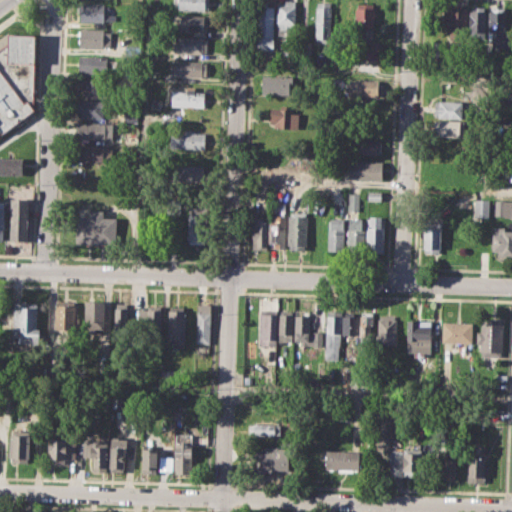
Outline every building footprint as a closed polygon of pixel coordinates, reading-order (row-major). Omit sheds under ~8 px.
[(178,0),(205,0),(205,9),(178,8),(178,0)] [(277,5),(284,5),(284,0),(295,0),(295,35),(277,35),(277,5)] [(316,2),(332,2),(331,42),(315,41),(316,2)] [(356,2),(375,3),(374,27),(368,27),(367,32),(355,31),(356,2)] [(80,3),(110,3),(109,20),(80,19),(80,3)] [(256,5),(274,5),(273,50),(256,50),(256,5)] [(469,10),(473,10),(473,6),(483,6),(483,10),(486,10),(485,40),(469,40),(469,10)] [(490,7),(508,8),(507,37),(511,37),(510,50),(492,50),(492,39),(489,39),(490,7)] [(449,8),(466,8),(465,42),(448,41),(449,8)] [(179,19),(185,19),(186,13),(208,14),(207,30),(179,29),(179,19)] [(80,28),(108,29),(107,47),(80,46),(80,28)] [(0,39),(7,34),(37,35),(34,111),(0,135),(0,39)] [(173,35),(206,37),(205,53),(172,51),(173,35)] [(359,40),(376,41),(376,60),(359,60),(359,40)] [(297,41),(311,41),(310,60),(297,60),(297,41)] [(78,55),(107,56),(107,74),(78,73),(78,55)] [(175,59),(206,61),(205,76),(175,75),(175,72),(171,72),(171,63),(175,63),(175,59)] [(262,75),(292,76),(292,94),(262,94),(262,75)] [(77,79),(107,80),(107,98),(82,97),(82,89),(77,89),(77,79)] [(349,80),(378,81),(378,96),(348,95),(349,80)] [(171,91),(187,91),(187,86),(195,86),(195,90),(205,91),(205,107),(171,106),(171,91)] [(361,99),(377,99),(377,108),(361,108),(361,99)] [(75,100),(108,101),(108,111),(103,111),(103,118),(81,117),(81,112),(75,112),(75,100)] [(435,100),(461,101),(461,118),(434,117),(435,100)] [(270,108),(300,109),(299,129),(275,129),(275,123),(270,123),(270,108)] [(123,111),(137,112),(137,122),(123,121),(123,111)] [(435,120),(461,121),(461,136),(434,136),(435,120)] [(77,122),(105,123),(105,127),(110,127),(110,139),(77,138),(77,122)] [(171,131),(183,131),(183,128),(196,128),(196,132),(206,132),(206,150),(171,149),(171,131)] [(350,138),(380,139),(380,155),(349,154),(350,138)] [(75,144),(103,145),(103,160),(74,159),(75,144)] [(262,174),(262,170),(257,170),(258,161),(263,161),(263,156),(286,157),(286,165),(294,165),(294,175),(262,174)] [(0,157),(22,158),(21,175),(0,174),(0,157)] [(345,159),(382,161),(382,180),(344,178),(345,159)] [(175,164),(206,165),(205,183),(174,182),(175,164)] [(368,190),(382,191),(382,200),(368,199),(368,190)] [(348,192),(360,192),(359,211),(347,210),(348,192)] [(10,197),(29,198),(27,240),(9,239),(10,197)] [(475,199),(489,199),(489,217),(475,217),(475,199)] [(495,199),(511,199),(511,216),(494,216),(495,199)] [(167,200),(183,201),(182,215),(166,214),(167,200)] [(311,203),(311,215),(325,215),(325,203),(311,203)] [(75,242),(76,215),(89,215),(89,210),(104,211),(104,216),(117,217),(116,244),(75,242)] [(291,211),(289,249),(306,249),(308,212),(291,211)] [(188,242),(189,212),(200,212),(200,220),(211,220),(210,243),(188,242)] [(251,213),(268,213),(267,249),(253,248),(253,225),(250,225),(251,213)] [(276,215),(276,221),(271,221),(270,247),(285,248),(287,215),(276,215)] [(368,215),(367,251),(383,251),(384,216),(368,215)] [(331,218),(331,227),(328,227),(327,250),(344,251),(345,218),(331,218)] [(349,218),(348,251),(364,251),(365,218),(349,218)] [(424,219),(441,220),(440,253),(423,252),(424,219)] [(494,225),(505,226),(505,230),(511,230),(511,256),(498,256),(498,251),(493,251),(494,225)] [(54,299),(75,300),(75,335),(53,335),(54,299)] [(85,300),(104,300),(104,331),(85,331),(85,300)] [(13,301),(39,302),(39,343),(19,343),(19,335),(13,335),(13,301)] [(197,303),(209,303),(208,342),(196,342),(197,303)] [(145,304),(162,305),(162,338),(144,337),(145,304)] [(115,305),(131,306),(131,337),(114,337),(115,305)] [(169,309),(173,310),(173,305),(185,305),(184,347),(171,347),(172,330),(168,330),(169,309)] [(266,308),(276,309),(275,345),(258,345),(259,312),(266,312),(266,308)] [(278,341),(279,309),(293,310),(291,342),(278,341)] [(326,309),(340,309),(339,359),(325,359),(326,309)] [(296,310),(296,341),(309,342),(310,310),(296,310)] [(361,311),(360,334),(371,334),(371,326),(375,326),(375,311),(361,311)] [(379,314),(378,344),(396,345),(396,314),(379,314)] [(343,315),(343,334),(356,335),(357,315),(343,315)] [(477,342),(477,331),(481,331),(482,318),(504,319),(502,357),(481,356),(481,342),(477,342)] [(407,320),(406,351),(430,352),(431,320),(407,320)] [(443,321),(471,322),(471,343),(442,342),(443,321)] [(496,373),(507,374),(506,382),(495,381),(496,373)] [(342,403),(352,403),(352,420),(341,420),(342,403)] [(250,423),(279,423),(279,434),(250,434),(250,423)] [(10,431),(30,431),(29,463),(9,462),(10,431)] [(49,437),(75,438),(74,458),(65,458),(65,463),(48,462),(49,437)] [(90,437),(101,437),(100,442),(107,442),(106,472),(93,471),(94,456),(90,456),(90,437)] [(111,438),(126,439),(125,471),(110,471),(111,438)] [(175,443),(192,444),(191,472),(174,472),(175,443)] [(260,449),(260,445),(267,445),(267,450),(276,450),(276,469),(268,468),(267,477),(252,476),(252,465),(247,465),(247,449),(260,449)] [(142,448),(158,448),(158,472),(141,472),(142,448)] [(326,449),(359,450),(359,468),(325,467),(326,449)] [(405,449),(423,449),(422,477),(404,476),(405,449)] [(437,449),(456,449),(455,479),(437,479),(437,449)] [(390,450),(402,450),(401,486),(389,486),(390,450)] [(469,456),(485,457),(484,482),(468,481),(469,456)] [(172,457),(159,457),(159,470),(171,470),(172,457)]
